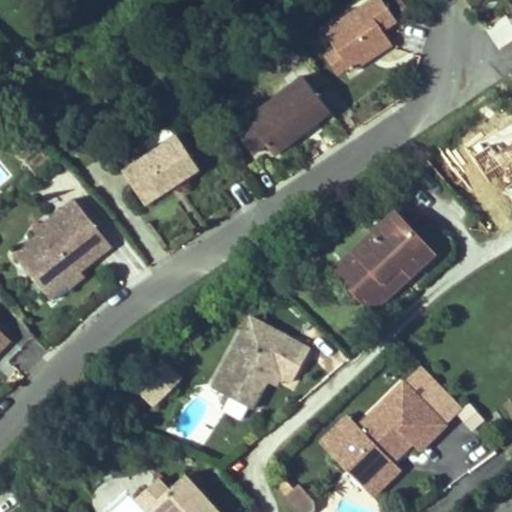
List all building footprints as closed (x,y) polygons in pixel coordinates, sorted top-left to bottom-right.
[(375,56),(392,44),(383,31),(397,21),(383,0),(371,0),(325,31),(336,49),(349,67),(352,71),(375,56)] [(339,74),(349,67),(336,49),(326,56),(339,74)] [(275,155),(331,111),(303,75),(247,119),(266,143),(275,155)] [(266,143),(247,119),(235,129),(254,153),(266,143)] [(145,140),(150,149),(173,135),(168,127),(145,140)] [(124,171),(145,203),(173,185),(199,168),(178,136),(124,171)] [(15,254),(43,289),(60,275),(69,287),(77,281),(84,275),(81,271),(93,261),(88,254),(94,249),(83,235),(96,225),(75,199),(35,230),(39,235),(15,254)] [(398,212),(334,271),(360,300),(399,264),(409,275),(435,252),(398,212)] [(88,254),(93,261),(112,246),(96,225),(83,235),(94,249),(88,254)] [(400,283),(409,275),(399,264),(360,300),(371,310),(400,283)] [(60,275),(43,289),(52,301),(69,287),(60,275)] [(227,363),(213,386),(230,396),(237,384),(260,396),(268,381),(273,371),(282,376),(299,342),(252,317),(244,330),(248,344),(239,360),(227,363)] [(0,350),(11,339),(0,328),(0,350)] [(244,330),(227,363),(239,360),(248,344),(244,330)] [(181,378),(162,359),(154,367),(172,386),(181,378)] [(153,405),(172,386),(154,367),(134,386),(153,405)] [(273,371),(268,381),(276,386),(282,376),(273,371)] [(423,402),(404,383),(353,432),(331,453),(347,469),(351,465),(369,484),(393,461),(390,458),(409,440),(412,443),(419,450),(435,435),(412,412),(423,402)] [(237,384),(230,396),(253,408),(260,396),(237,384)] [(445,425),(423,402),(412,412),(435,435),(445,425)] [(409,440),(390,458),(393,461),(412,443),(409,440)] [(351,465),(347,469),(373,496),(393,475),(401,468),(393,461),(369,484),(351,465)] [(159,479),(137,498),(150,511),(219,511),(185,475),(169,489),(159,479)] [(314,502),(298,485),(286,495),(301,511),(312,511),(314,511),(314,502)]
